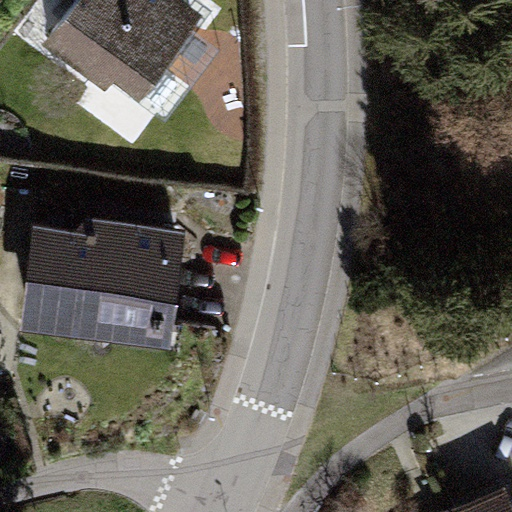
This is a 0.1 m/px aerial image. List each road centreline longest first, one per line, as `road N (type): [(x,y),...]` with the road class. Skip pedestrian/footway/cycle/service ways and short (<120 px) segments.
road 1 (residential): [(308,0),(306,200),(293,294),(216,508)]
road 2 (residential): [(0,495),(72,475),(138,475),(216,508)]
road 3 (residential): [(361,449),(411,417),(511,388)]
